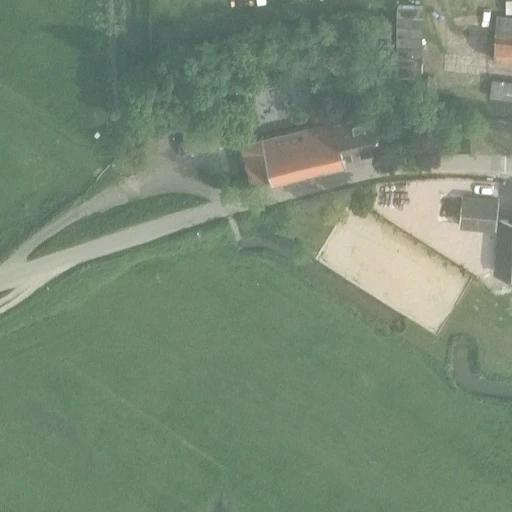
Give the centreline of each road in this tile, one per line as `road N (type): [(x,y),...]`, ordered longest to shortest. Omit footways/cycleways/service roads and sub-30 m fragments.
road 1 (unclassified): [(0,281),(30,246),(108,200),(166,184),(244,202)]
road 2 (unclassified): [(244,202),(411,162),(511,164)]
road 3 (unclassified): [(0,284),(244,202)]
